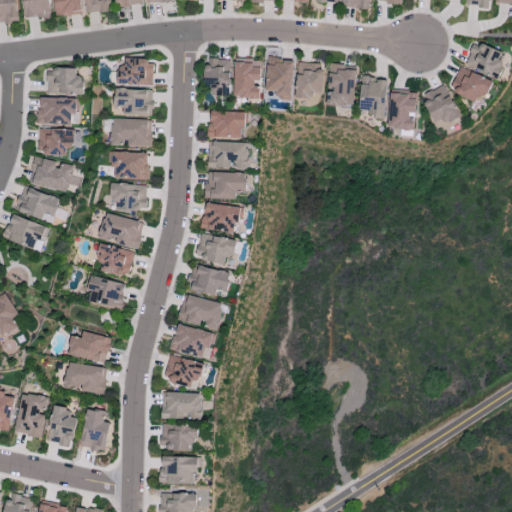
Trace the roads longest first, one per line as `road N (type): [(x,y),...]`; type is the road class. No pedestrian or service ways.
road 1 (residential): [(187,38),(172,244),(150,324),(128,511)]
road 2 (residential): [(0,55),(275,36),(417,52)]
road 3 (residential): [(328,511),(511,393)]
road 4 (residential): [(0,465),(91,486),(129,484)]
road 5 (residential): [(0,177),(12,139),(9,55)]
